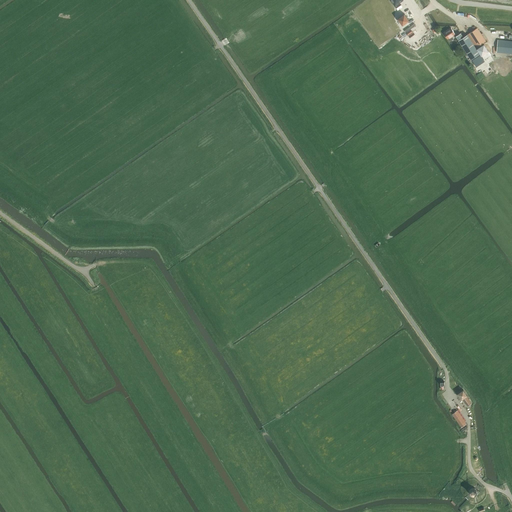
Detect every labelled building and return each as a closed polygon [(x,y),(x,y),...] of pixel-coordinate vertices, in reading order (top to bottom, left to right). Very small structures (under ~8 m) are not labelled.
[(405,14),(398,18),(403,25),(409,20),(415,16),(411,10),(405,14)] [(387,12),(351,38),(358,48),(362,45),(367,52),(386,38),(382,33),(378,36),(374,40),(372,37),(394,22),(387,12)] [(444,33),(448,39),(450,42),(454,39),(452,36),(455,34),(451,28),(444,33)] [(486,41),(477,28),(467,35),(476,48),(486,41)] [(480,54),(476,48),(467,35),(464,37),(461,33),(456,36),(471,59),(480,54)] [(497,53),(511,54),(511,41),(498,40),(497,53)] [(484,44),(477,49),(482,56),(489,51),(484,44)] [(481,55),(472,60),(477,67),(485,61),(481,55)] [(467,395),(464,390),(458,394),(462,399),(463,399),(468,406),(472,403),(467,396),(467,395)] [(466,424),(457,411),(452,414),(462,428),(466,424)] [(477,490),(481,486),(479,485),(475,488),(472,488),(469,490),(469,493),(472,496),(475,496),(477,494),(477,490)]
